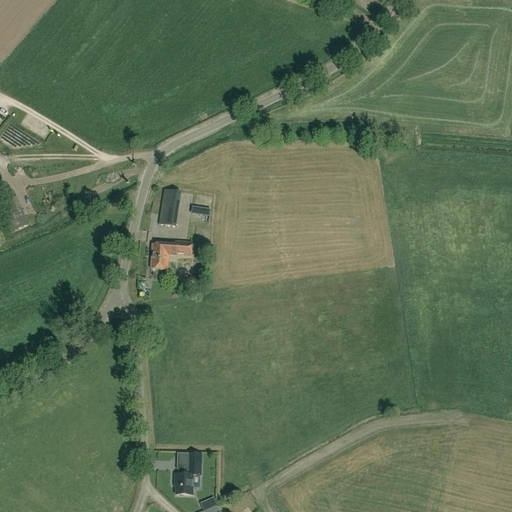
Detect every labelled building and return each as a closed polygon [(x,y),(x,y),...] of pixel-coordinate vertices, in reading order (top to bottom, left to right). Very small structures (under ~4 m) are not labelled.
[(175,228),(181,193),(165,191),(159,225),(175,228)] [(12,232),(17,230),(28,225),(17,197),(6,202),(13,220),(7,222),(12,232)] [(175,247),(170,246),(170,256),(191,257),(192,244),(175,243),(175,247)] [(169,256),(170,256),(170,246),(152,245),(151,270),(168,271),(169,256)] [(201,477),(201,466),(189,465),(189,476),(175,476),(175,483),(176,483),(176,496),(192,497),(193,477),(201,477)]
